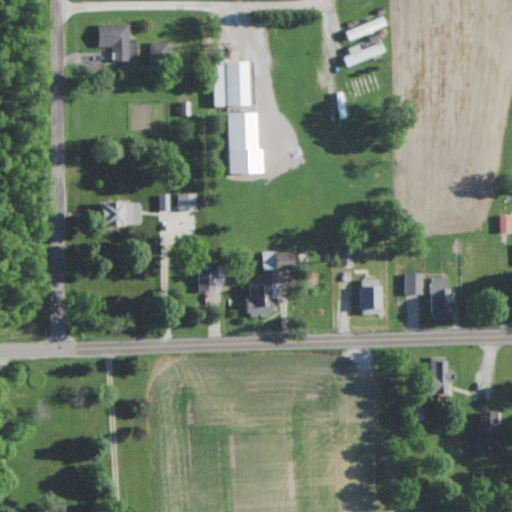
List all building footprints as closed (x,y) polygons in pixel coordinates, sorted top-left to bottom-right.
[(347,39),(375,29),(372,21),(344,32),(347,39)] [(128,24),(96,24),(96,46),(110,46),(110,60),(136,60),(136,38),(128,38),(128,24)] [(168,41),(149,42),(150,57),(168,56),(168,41)] [(345,65),(382,51),(379,42),(342,56),(345,65)] [(212,106),(247,105),(246,60),(211,62),(212,106)] [(254,111),(225,112),(226,173),(261,172),(260,149),(255,149),(254,111)] [(195,193),(176,194),(176,211),(195,210),(195,193)] [(158,194),(158,211),(168,211),(167,194),(158,194)] [(139,225),(139,201),(98,202),(98,225),(139,225)] [(510,214),(498,215),(499,232),(511,231),(510,214)] [(293,268),(292,250),(261,251),(262,270),(293,268)] [(353,250),(337,250),(337,266),(353,265),(353,250)] [(214,270),(197,270),(198,291),(215,291),(214,270)] [(404,294),(422,293),(421,272),(403,273),(404,294)] [(428,275),(430,318),(453,317),(452,290),(449,290),(448,275),(428,275)] [(248,298),(245,298),(246,315),(273,314),(272,277),(248,278),(248,298)] [(379,278),(358,279),(359,314),(380,313),(379,278)] [(429,356),(429,374),(425,374),(424,394),(446,394),(446,384),(452,384),(453,369),(445,369),(445,356),(429,356)] [(495,451),(497,411),(478,411),(477,451),(495,451)]
